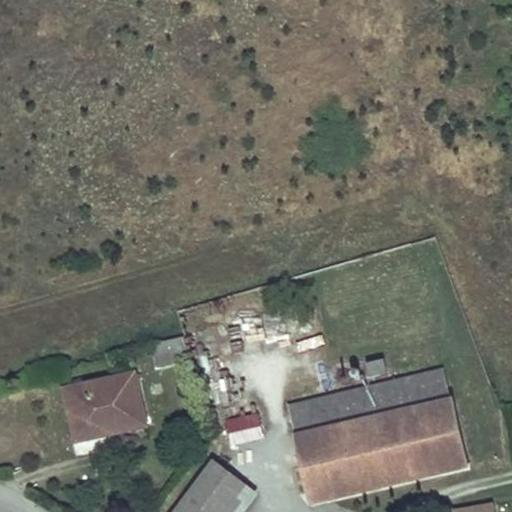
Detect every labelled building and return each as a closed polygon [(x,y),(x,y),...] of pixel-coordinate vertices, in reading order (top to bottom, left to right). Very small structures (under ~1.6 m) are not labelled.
[(151,345),(157,369),(191,360),(185,336),(151,345)] [(441,371),(375,386),(383,418),(402,413),(425,407),(448,402),(441,371)] [(65,390),(76,441),(99,436),(98,428),(144,418),(136,382),(134,375),(65,390)] [(375,386),(288,406),(296,438),(383,418),(375,386)] [(441,473),(470,466),(454,401),(448,402),(425,407),(441,473)] [(425,407),(402,413),(418,479),(441,473),(425,407)] [(418,479),(402,413),(383,418),(296,438),(295,438),(311,505),(418,479)] [(247,439),(262,436),(257,416),(228,422),(230,431),(244,428),(247,439)] [(144,418),(98,428),(99,436),(146,427),(144,418)] [(244,428),(230,431),(233,442),(247,439),(244,428)] [(217,461),(177,511),(247,511),(261,495),(217,461)]
